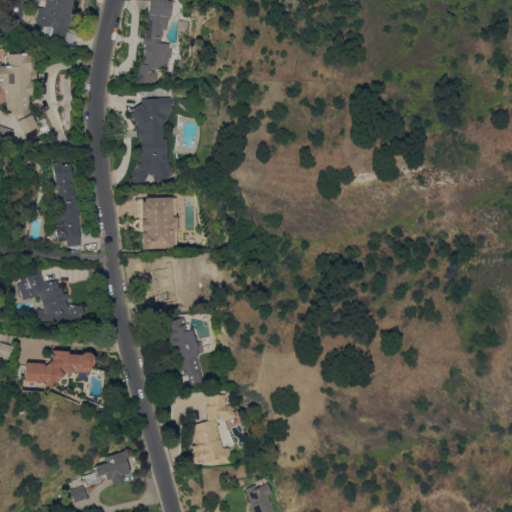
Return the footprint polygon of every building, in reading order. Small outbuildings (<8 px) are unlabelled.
[(37,0),(36,6),(25,4),(22,20),(8,17),(11,0),(37,0)] [(73,0),(64,47),(32,41),(38,7),(44,9),(45,0),(73,0)] [(158,84),(136,82),(138,64),(142,64),(143,57),(144,57),(145,45),(142,45),(142,37),(145,37),(146,22),(145,22),(146,14),(148,14),(148,0),(167,0),(167,1),(173,1),(172,2),(175,2),(174,16),(171,16),(171,17),(168,17),(167,30),(164,30),(163,36),(162,37),(161,43),(170,44),(170,49),(173,49),(172,59),(169,58),(168,71),(156,70),(156,72),(158,75),(158,84)] [(23,134),(17,122),(17,121),(13,114),(11,114),(11,110),(6,111),(6,91),(1,87),(1,82),(0,82),(0,66),(8,66),(7,54),(32,53),(33,69),(35,69),(36,81),(32,82),(33,94),(28,95),(29,109),(38,127),(23,134)] [(140,104),(140,99),(172,97),(172,108),(162,127),(162,139),(166,139),(168,163),(162,179),(148,174),(142,185),(131,179),(141,159),(140,159),(142,154),(141,154),(140,137),(135,138),(135,129),(138,129),(138,127),(130,114),(133,112),(132,110),(140,104)] [(180,103),(185,98),(190,104),(185,109),(180,103)] [(78,228),(80,245),(77,245),(67,247),(67,246),(60,247),(59,242),(57,242),(53,210),(60,209),(56,182),(55,182),(52,163),(59,162),(60,164),(70,162),(72,181),(74,200),(76,200),(80,228),(78,228)] [(142,249),(142,233),(146,232),(146,231),(139,231),(138,199),(175,198),(176,216),(177,216),(178,232),(177,232),(177,247),(174,247),(174,248),(142,249)] [(165,257),(166,260),(176,259),(176,258),(195,256),(197,269),(189,270),(190,280),(181,281),(182,287),(183,287),(183,293),(179,293),(179,292),(175,292),(176,304),(162,306),(158,274),(158,272),(156,272),(155,258),(165,257)] [(42,295),(40,295),(39,297),(36,298),(35,297),(30,299),(30,298),(23,300),(20,290),(19,291),(17,284),(21,283),(20,279),(37,273),(37,272),(40,271),(44,282),(48,280),(49,282),(57,279),(62,295),(68,293),(74,312),(81,313),(81,324),(36,322),(36,311),(37,311),(37,310),(44,310),(44,311),(48,311),(42,295)] [(33,318),(13,317),(13,311),(33,310),(33,318)] [(179,357),(175,358),(172,344),(170,345),(169,340),(168,340),(164,322),(184,317),(186,324),(188,324),(190,330),(192,329),(195,342),(201,340),(204,353),(199,355),(199,356),(198,356),(204,383),(190,386),(188,375),(184,376),(179,357)] [(0,356),(0,342),(14,346),(10,360),(0,356)] [(68,354),(80,355),(82,353),(85,352),(88,352),(90,353),(92,355),(94,357),(94,359),(94,363),(92,366),(91,367),(90,368),(89,373),(73,372),(68,375),(66,373),(49,388),(44,382),(25,380),(26,362),(44,363),(44,365),(45,365),(51,360),(52,350),(68,351),(68,354)] [(198,463),(192,464),(189,451),(192,451),(191,446),(194,445),(192,433),(194,432),(192,424),(207,421),(207,405),(208,405),(208,394),(226,395),(226,405),(232,405),(232,411),(236,411),(238,417),(224,422),(222,417),(216,417),(216,419),(218,425),(216,425),(223,448),(231,448),(231,463),(198,463)] [(126,450),(128,458),(125,459),(130,472),(121,475),(123,481),(113,485),(110,479),(107,480),(105,474),(99,476),(100,481),(86,486),(84,482),(83,482),(82,480),(83,480),(82,476),(92,473),(96,472),(94,466),(107,462),(105,457),(126,450)] [(272,494),(268,496),(275,511),(252,511),(247,502),(249,501),(244,489),(255,484),(257,488),(263,485),(262,485),(267,482),(272,494)] [(75,503),(70,490),(83,485),(88,498),(75,503)]
